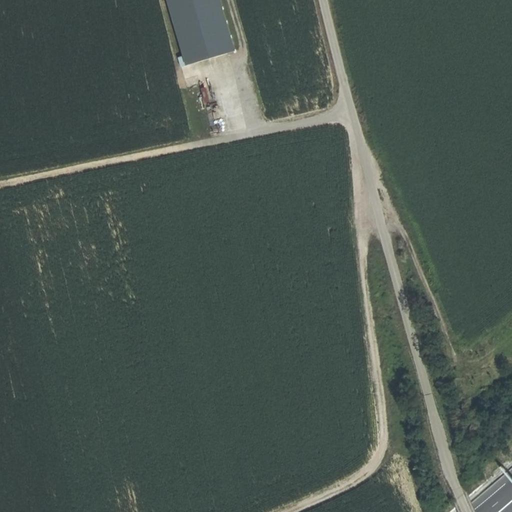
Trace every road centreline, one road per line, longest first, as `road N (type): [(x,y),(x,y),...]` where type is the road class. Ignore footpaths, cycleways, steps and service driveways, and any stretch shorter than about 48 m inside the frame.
road 1 (track): [(284,511),(368,472),(389,431),(362,224),(371,182),(397,220),(472,397)]
road 2 (track): [(466,511),(448,474),(324,0)]
road 3 (track): [(0,186),(351,109)]
